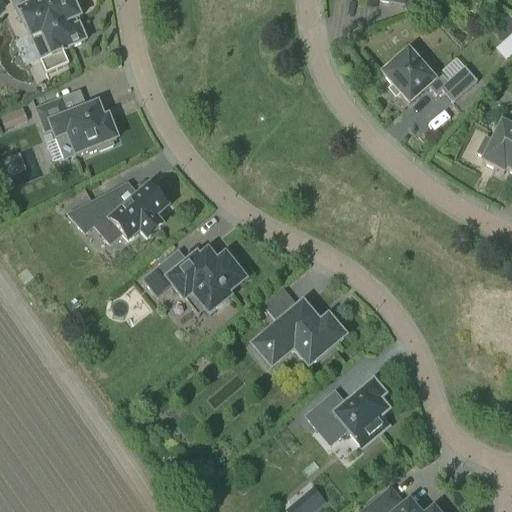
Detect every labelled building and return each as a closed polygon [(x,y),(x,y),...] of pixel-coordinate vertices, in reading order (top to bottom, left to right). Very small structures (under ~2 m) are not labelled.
[(8,0),(9,0),(18,22),(21,21),(27,36),(38,31),(49,58),(39,62),(45,77),(67,67),(62,55),(66,53),(65,52),(85,44),(78,28),(76,29),(74,24),(79,21),(69,0),(62,0),(51,5),(49,0),(8,0)] [(419,14),(439,5),(436,0),(418,0),(414,2),(419,14)] [(464,71),(456,77),(447,85),(438,76),(431,82),(407,55),(382,78),(408,108),(427,91),(435,99),(441,94),(452,106),(476,85),(464,71)] [(55,143),(62,161),(73,157),(74,160),(97,151),(98,155),(113,149),(111,145),(116,143),(107,121),(103,123),(97,108),(67,119),(61,103),(36,113),(45,136),(51,133),(55,143)] [(511,132),(501,127),(492,145),(485,141),(476,157),(484,161),(482,166),(503,177),(506,170),(511,173),(511,132)] [(110,199),(81,213),(109,246),(120,236),(127,245),(139,234),(146,242),(160,230),(153,222),(165,212),(161,207),(164,204),(155,194),(152,196),(148,192),(122,214),(110,199)] [(215,268),(206,257),(201,261),(198,258),(177,275),(168,263),(142,284),(152,297),(168,285),(184,304),(193,296),(209,316),(227,301),(225,298),(242,284),(240,281),(243,279),(236,269),(232,272),(224,261),(215,268)] [(268,304),(262,309),(274,323),(280,318),(268,304)] [(301,309),(261,343),(253,350),(271,371),(293,352),(308,370),(343,341),(327,322),(319,329),(301,309)] [(317,435),(328,426),(341,441),(347,435),(362,453),(389,430),(382,421),(388,416),(379,405),(384,400),(373,386),(346,409),(334,396),(305,421),(317,435)] [(414,511),(409,506),(401,511),(391,511),(381,500),(366,511),(414,511)]
